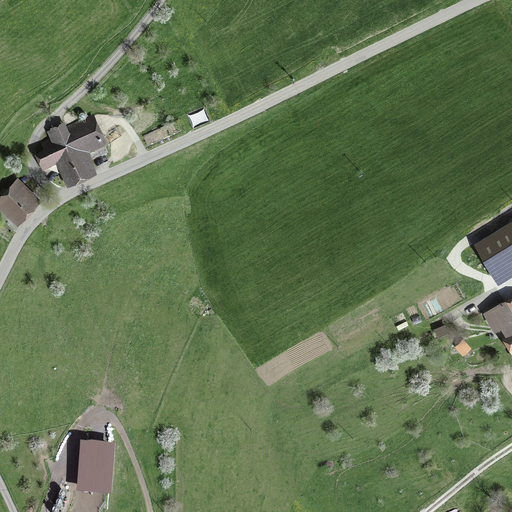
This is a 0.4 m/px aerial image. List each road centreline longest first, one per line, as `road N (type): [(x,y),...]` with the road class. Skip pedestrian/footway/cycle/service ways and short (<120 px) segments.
road 1 (unclassified): [(0,276),(31,220),(57,199),(476,0)]
road 2 (track): [(161,0),(38,132),(34,167),(57,199)]
